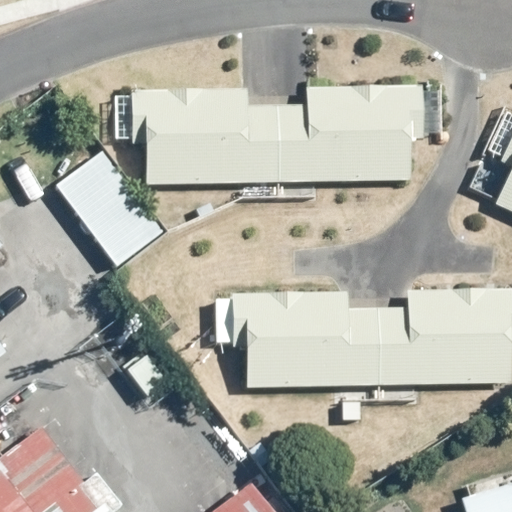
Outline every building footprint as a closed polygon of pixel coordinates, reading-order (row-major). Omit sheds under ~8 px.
[(426,137),(425,87),(111,93),(112,143),(149,142),(150,186),(416,181),(415,138),(426,137)] [(511,132),(499,161),(511,167),(511,176),(498,206),(511,212),(511,132)] [(162,233),(101,150),(56,183),(117,266),(162,233)] [(511,289),(406,292),(406,300),(345,301),(345,292),(216,294),(216,346),(249,345),(249,388),(511,383),(511,289)] [(509,511),(491,456),(425,477),(436,511),(509,511)] [(247,511),(213,466),(150,511),(247,511)] [(0,511),(20,511),(0,484),(0,511)]
